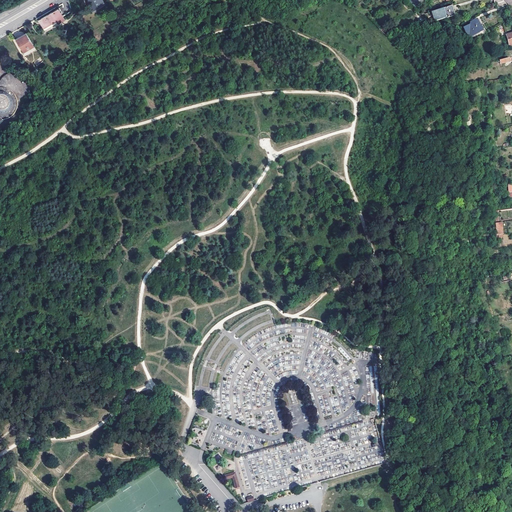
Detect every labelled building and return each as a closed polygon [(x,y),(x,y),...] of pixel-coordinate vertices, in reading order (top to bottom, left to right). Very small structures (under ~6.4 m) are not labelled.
[(103,0),(87,0),(93,10),(105,3),(103,0)] [(272,0),(266,0),(262,5),(268,11),(276,3),(272,0)] [(434,22),(455,16),(452,7),(431,13),(434,22)] [(60,8),(40,20),(44,29),(57,20),(59,23),(66,19),(60,8)] [(477,22),(473,24),(470,25),(462,28),(463,33),(459,35),(461,40),(466,39),(481,33),(477,22)] [(25,52),(35,46),(28,33),(17,40),(25,52)] [(0,115),(1,116),(2,116),(3,116),(4,115),(5,115),(6,115),(7,114),(8,114),(9,113),(10,112),(11,111),(11,110),(12,109),(12,108),(13,107),(13,106),(13,105),(13,104),(13,103),(12,101),(12,100),(11,99),(11,98),(10,98),(9,97),(8,96),(7,96),(6,95),(5,95),(4,94),(3,94),(2,94),(0,94),(0,115)] [(230,474),(222,476),(223,481),(230,479),(233,489),(237,488),(236,484),(234,484),(234,481),(235,481),(234,477),(231,478),(230,474)]
